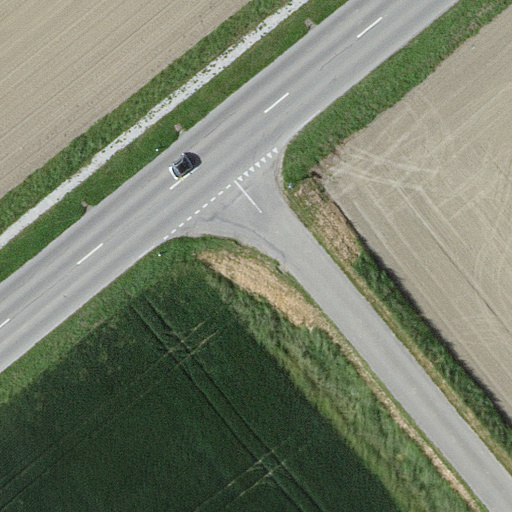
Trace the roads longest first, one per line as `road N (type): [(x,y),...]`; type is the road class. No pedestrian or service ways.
road 1 (secondary): [(0,323),(398,0)]
road 2 (track): [(212,150),(511,511)]
